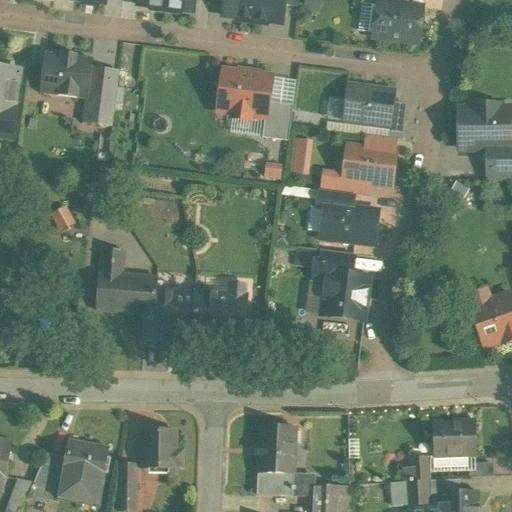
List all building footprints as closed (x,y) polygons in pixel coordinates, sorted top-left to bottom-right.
[(138,0),(137,6),(157,9),(157,11),(165,12),(166,0),(138,0)] [(166,0),(165,12),(173,13),(173,11),(193,13),(194,0),(166,0)] [(224,0),(223,17),(242,20),(242,22),(252,23),(255,0),(224,0)] [(255,0),(252,23),(262,24),(262,22),(282,25),(284,7),(285,0),(255,0)] [(299,0),(285,0),(284,7),(298,9),(299,0)] [(397,6),(378,3),(378,7),(374,39),(417,45),(422,9),(397,6)] [(77,56),(61,54),(61,56),(45,54),(40,94),(86,100),(88,101),(92,68),(93,61),(77,59),(77,56)] [(119,72),(92,68),(88,101),(86,100),(83,124),(112,128),(119,72)] [(19,72),(0,69),(0,129),(11,131),(19,72)] [(260,74),(238,72),(238,74),(223,72),(219,105),(234,106),(232,118),(249,120),(250,116),(266,119),(270,85),(270,78),(259,77),(260,74)] [(395,92),(348,86),(343,122),(391,128),(395,92)] [(511,106),(458,108),(459,150),(511,148),(511,106)] [(395,141),(367,137),(366,149),(393,153),(395,141)] [(293,140),(288,175),(307,177),(312,142),(293,140)] [(366,149),(348,147),(343,182),(391,188),(395,153),(393,153),(366,149)] [(264,172),(264,185),(279,185),(279,172),(264,172)] [(319,192),(282,187),(281,195),(318,200),(319,192)] [(354,196),(319,192),(318,200),(316,209),(323,209),(323,206),(352,210),(354,196)] [(352,210),(323,206),(323,209),(316,209),(311,208),(308,232),(320,233),(319,240),(375,247),(379,213),(352,210)] [(65,207),(49,215),(57,232),(73,225),(65,207)] [(247,298),(194,295),(194,297),(156,294),(158,279),(122,277),(124,252),(101,251),(99,274),(98,274),(96,312),(146,315),(144,340),(169,342),(171,317),(193,318),(191,340),(243,344),(247,298)] [(355,256),(321,252),(320,264),(315,264),(312,280),(326,282),(328,272),(352,276),(355,256)] [(352,276),(328,272),(326,282),(322,317),(364,323),(369,278),(352,276)] [(511,297),(511,295),(471,309),(485,348),(501,342),(502,344),(511,340),(511,297)] [(458,422),(459,424),(433,425),(434,458),(476,457),(475,422),(458,422)] [(296,429),(260,428),(258,475),(294,476),(296,429)] [(176,433),(142,432),(142,470),(176,470),(176,468),(182,468),(183,452),(176,452),(176,433)] [(12,444),(0,442),(0,493),(3,494),(12,444)] [(107,451),(70,444),(61,493),(98,499),(107,451)] [(45,457),(30,494),(29,498),(50,502),(58,460),(45,457)] [(427,458),(411,459),(413,483),(429,482),(427,458)] [(492,465),(469,466),(470,479),(493,477),(492,465)] [(21,511),(32,484),(18,481),(7,511),(10,511),(21,511)] [(413,483),(406,483),(408,508),(430,506),(429,482),(413,483)] [(337,511),(339,488),(315,487),(313,511),(337,511)] [(136,511),(137,489),(119,489),(118,511),(136,511)] [(477,511),(477,493),(440,494),(440,511),(477,511)]
